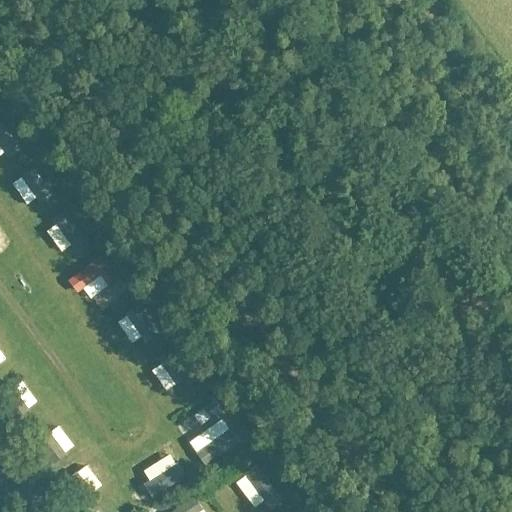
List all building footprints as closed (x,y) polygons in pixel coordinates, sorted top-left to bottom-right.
[(8,135),(0,137),(0,152),(4,162),(16,157),(8,135)] [(49,179),(30,182),(32,197),(51,195),(49,179)] [(158,325),(128,345),(138,359),(167,340),(158,325)] [(227,427),(238,420),(223,393),(211,400),(227,427)] [(195,438),(220,418),(210,405),(184,425),(195,438)] [(172,440),(160,447),(167,459),(157,464),(165,480),(187,468),(172,440)] [(251,511),(234,484),(224,490),(237,511),(251,511)] [(14,511),(8,503),(0,508),(0,511),(14,511)]
